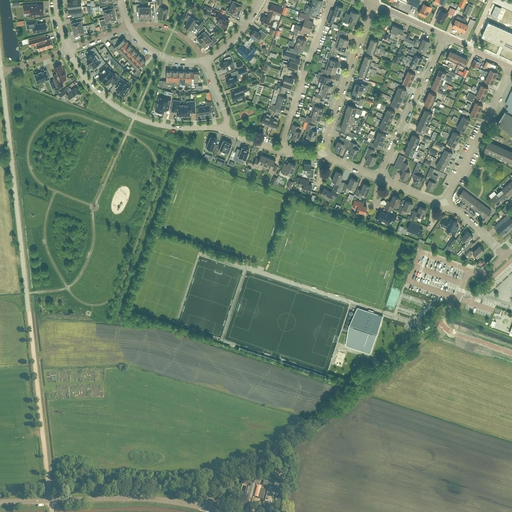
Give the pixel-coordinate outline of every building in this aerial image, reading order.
[(231,6),(240,10),(243,4),(238,2),(238,0),(230,0),(230,2),(232,3),(231,6)] [(145,7),(145,17),(151,17),(151,11),(154,11),(154,1),(148,1),(148,7),(145,7)] [(319,11),(321,5),(312,2),(311,6),(307,4),(304,12),(314,16),(316,10),(319,11)] [(38,5),(38,4),(24,5),(24,13),(31,13),(31,17),(36,16),(36,15),(44,15),(43,5),(38,5)] [(145,17),(145,7),(139,7),(139,4),(136,4),(136,12),(139,11),(139,17),(145,17)] [(278,7),(272,4),(270,8),(269,8),(268,10),(270,11),(268,16),(268,18),(264,16),(263,17),(262,17),(261,21),(261,23),(267,25),(266,26),(271,28),(274,20),(273,20),(276,13),(279,15),(282,7),(278,6),(278,7)] [(331,9),(329,16),(327,21),(333,23),(336,14),(341,16),(342,12),(344,7),(336,4),(334,10),(331,9)] [(421,8),(418,13),(425,16),(428,11),(430,11),(432,7),(430,6),(424,4),(422,8),(421,8)] [(469,15),(473,7),(467,4),(464,13),(469,15)] [(497,18),(501,8),(495,5),(491,15),(497,18)] [(82,6),(69,8),(69,13),(72,13),(73,16),(83,15),(82,6)] [(107,6),(100,8),(101,13),(104,12),(105,16),(115,13),(113,7),(108,9),(107,6)] [(238,15),(240,10),(231,6),(229,11),(226,10),(225,13),(232,16),(233,13),(238,15)] [(166,20),(169,9),(160,7),(159,11),(160,12),(159,13),(158,18),(166,20)] [(438,17),(436,20),(438,21),(438,22),(440,23),(441,22),(442,23),(443,23),(446,17),(447,17),(448,13),(447,13),(447,12),(441,10),(440,9),(437,16),(438,17)] [(356,20),(358,14),(351,10),(350,14),(346,12),(343,21),(348,23),(349,21),(355,24),(357,20),(356,20)] [(463,18),(457,15),(459,12),(456,11),(452,18),(455,19),(452,26),(458,29),(463,18)] [(228,25),(229,24),(230,23),(229,22),(229,21),(229,20),(224,18),(226,15),(218,12),(216,18),(219,19),(217,23),(217,24),(221,26),(221,25),(226,27),(227,24),(228,25)] [(303,23),(311,26),(313,21),(309,19),(310,15),(300,12),(298,19),(304,21),(303,23)] [(115,13),(105,16),(106,19),(99,20),(101,27),(112,24),(111,20),(116,19),(115,13)] [(188,21),(185,26),(186,27),(186,28),(186,29),(187,29),(188,29),(189,29),(190,30),(193,26),(193,27),(195,27),(195,26),(198,28),(204,22),(200,20),(199,21),(196,19),(196,20),(191,17),(188,15),(186,19),(187,20),(188,21)] [(73,29),(83,26),(81,20),(84,20),(83,16),(77,18),(77,21),(71,23),(73,29)] [(463,18),(458,29),(464,32),(467,25),(468,25),(464,23),(467,17),(464,16),(463,18)] [(38,24),(37,20),(38,20),(38,19),(26,21),(27,29),(33,28),(34,33),(42,32),(42,31),(47,30),(46,22),(38,24)] [(475,21),(470,19),(468,25),(467,25),(472,27),(475,21)] [(484,30),(481,36),(499,44),(501,44),(501,43),(503,45),(503,46),(511,49),(511,32),(488,21),(486,25),(484,30)] [(311,26),(303,23),(302,26),(296,24),(294,31),(295,31),(303,34),(305,30),(309,32),(311,26)] [(83,26),(73,29),(75,35),(81,33),(82,36),(88,34),(85,25),(83,26)] [(392,41),(398,27),(393,25),(390,32),(391,33),(388,40),(392,41)] [(200,42),(208,36),(206,33),(208,32),(204,27),(199,31),(201,34),(196,38),(200,42)] [(404,30),(398,27),(392,41),(396,43),(397,39),(396,39),(398,35),(400,37),(400,38),(404,40),(406,34),(402,33),(404,30)] [(267,34),(261,29),(258,32),(254,29),(250,35),(258,42),(261,38),(263,40),(267,34)] [(336,41),(346,45),(348,39),(345,38),(347,32),(338,29),(336,35),(338,35),(336,41)] [(304,45),(306,40),(302,38),(303,34),(295,31),(292,41),(294,42),(304,45)] [(208,36),(200,42),(204,47),(209,43),(211,45),(217,40),(213,35),(210,38),(208,36)] [(44,40),(43,36),(29,40),(31,46),(37,44),(39,50),(52,46),(50,38),(44,40)] [(413,41),(427,47),(430,42),(423,39),(421,42),(417,40),(418,39),(415,37),(413,41)] [(119,52),(128,43),(124,38),(115,47),(112,44),(109,47),(113,52),(116,49),(119,52)] [(413,41),(405,38),(403,42),(413,46),(413,45),(415,46),(416,45),(419,47),(418,49),(425,52),(427,47),(413,41)] [(369,45),(376,47),(378,41),(371,39),(369,45)] [(344,50),(346,45),(336,41),(334,46),(332,46),(330,50),(338,52),(339,48),(344,50)] [(302,51),(304,45),(294,42),(293,45),(291,44),(289,50),(289,51),(297,53),(298,50),(302,51)] [(123,57),(132,48),(128,43),(119,52),(122,55),(123,54),(124,56),(123,56),(123,57)] [(248,48),(247,48),(242,44),(237,50),(239,52),(241,54),(242,54),(249,60),(250,60),(251,60),(252,59),(252,58),(252,57),(254,54),(253,53),(256,49),(251,45),(248,48)] [(379,48),(376,47),(369,45),(366,51),(374,54),(375,51),(378,52),(378,51),(383,53),(384,50),(379,48)] [(89,62),(100,55),(94,47),(89,50),(91,53),(86,57),(88,59),(87,59),(89,62)] [(128,61),(137,52),(132,48),(123,57),(126,59),(127,59),(128,60),(128,61)] [(289,51),(289,50),(286,49),(283,57),(286,58),(289,59),(288,61),(298,65),(300,59),(295,58),(297,53),(289,51)] [(452,61),(456,53),(450,51),(446,58),(452,61)] [(132,66),(141,57),(137,52),(128,61),(130,64),(131,63),(133,65),(132,65),(132,66)] [(327,64),(337,67),(338,61),(335,60),(336,56),(327,53),(326,57),(328,58),(327,64)] [(458,63),(461,56),(456,53),(452,61),(458,63)] [(406,57),(420,63),(422,58),(415,54),(413,58),(407,55),(406,57)] [(100,55),(89,62),(91,65),(92,64),(93,67),(98,63),(100,67),(105,62),(100,55)] [(226,61),(220,63),(222,69),(226,67),(228,72),(234,69),(233,65),(231,59),(231,58),(230,58),(230,56),(225,58),(226,61)] [(378,67),(379,64),(371,62),(372,58),(365,56),(363,62),(370,64),(378,67)] [(458,63),(455,70),(454,72),(456,72),(457,71),(458,71),(460,64),(464,66),(467,59),(461,56),(458,63)] [(141,57),(132,66),(136,70),(134,73),(136,76),(142,71),(139,68),(141,66),(142,66),(144,64),(143,64),(146,61),(141,57)] [(417,69),(420,63),(406,57),(405,60),(409,61),(411,63),(410,66),(417,69)] [(296,70),(298,65),(288,61),(287,64),(284,63),(282,70),(290,73),(291,69),(296,70)] [(490,68),(492,64),(485,61),(482,68),(485,69),(486,67),(490,68)] [(369,68),(370,64),(363,62),(360,68),(368,70),(371,71),(376,73),(377,70),(369,68)] [(58,65),(58,64),(54,65),(55,67),(54,67),(56,71),(57,71),(57,72),(53,74),(58,87),(64,85),(62,80),(66,78),(65,76),(66,76),(64,70),(63,70),(61,64),(58,65)] [(103,80),(112,71),(111,70),(111,68),(107,64),(101,69),(100,70),(102,73),(99,76),(99,77),(101,79),(102,78),(103,80)] [(335,73),(337,67),(327,64),(325,70),(322,69),(321,72),(319,71),(318,74),(331,78),(327,77),(329,71),(335,73)] [(231,85),(236,84),(236,83),(239,82),(238,78),(241,76),(240,74),(247,72),(246,67),(238,70),(239,73),(232,75),(232,76),(226,79),(227,82),(226,82),(227,85),(228,85),(228,86),(231,85)] [(366,77),(368,70),(360,68),(358,74),(366,77)] [(466,77),(469,70),(465,68),(463,72),(458,70),(457,73),(466,77)] [(258,77),(261,74),(256,69),(253,71),(258,77)] [(436,75),(444,79),(450,81),(451,79),(449,78),(449,77),(445,75),(446,73),(439,69),(436,75)] [(481,72),(495,78),(497,72),(490,69),(489,72),(486,71),(482,70),(481,72)] [(43,82),(46,81),(45,80),(50,78),(46,70),(35,75),(38,83),(42,81),(43,82)] [(289,77),(290,73),(282,70),(280,77),(282,78),(281,81),(292,84),(293,78),(289,77)] [(112,71),(103,80),(105,82),(104,82),(106,85),(107,84),(107,85),(111,81),(113,84),(115,82),(120,77),(116,73),(114,73),(112,71)] [(173,84),(173,71),(167,71),(167,74),(166,74),(166,77),(167,77),(166,80),(163,80),(162,87),(166,87),(167,84),(173,84)] [(405,77),(412,80),(415,74),(408,71),(405,77)] [(202,89),(202,85),(198,85),(199,72),(192,72),(192,85),(195,85),(195,89),(202,89)] [(492,84),(495,78),(481,72),(480,74),(484,76),(486,77),(485,81),(492,84)] [(329,84),(331,78),(318,74),(317,78),(318,78),(317,81),(322,82),(320,87),(331,91),(333,85),(329,84)] [(441,84),(444,79),(436,75),(434,81),(441,84)] [(410,86),(412,80),(405,77),(402,83),(410,86)] [(131,85),(121,78),(117,84),(120,86),(116,92),(117,92),(117,93),(119,94),(120,94),(122,95),(125,95),(130,86),(131,85)] [(290,90),(292,84),(281,81),(281,83),(278,83),(277,85),(275,85),(274,89),(275,89),(284,92),(286,88),(290,90)] [(353,90),(361,93),(363,88),(367,89),(368,83),(362,81),(361,85),(355,83),(353,90)] [(438,90),(441,84),(434,81),(431,87),(438,90)] [(238,100),(242,98),(242,97),(245,96),(244,91),(248,90),(246,84),(234,89),(235,92),(231,93),(234,100),(238,99),(238,100)] [(478,90),(485,94),(488,88),(481,85),(478,90)] [(396,92),(404,95),(406,90),(399,86),(396,92)] [(81,94),(76,87),(68,93),(66,89),(59,94),(62,98),(64,99),(66,98),(67,99),(69,98),(72,101),(74,100),(75,100),(77,101),(79,99),(80,97),(79,96),(81,94)] [(329,97),(331,91),(320,87),(318,93),(316,92),(315,96),(313,95),(312,98),(320,100),(320,98),(322,99),(323,95),(329,97)] [(472,87),(471,89),(471,90),(474,92),(477,93),(475,96),(483,100),(485,94),(478,90),(476,89),(472,87)] [(283,96),(284,92),(275,89),(273,95),(277,96),(275,100),(285,103),(287,97),(283,96)] [(360,98),(361,93),(353,90),(351,97),(356,99),(355,103),(356,103),(355,105),(362,108),(363,105),(362,105),(363,99),(360,98)] [(511,90),(506,103),(510,105),(507,113),(504,111),(497,123),(511,135),(510,136),(511,137),(511,90)] [(401,101),(404,95),(396,92),(393,98),(401,101)] [(427,98),(434,101),(436,95),(429,92),(427,98)] [(169,106),(171,98),(166,97),(166,99),(162,98),(162,100),(159,99),(158,103),(157,103),(155,110),(164,113),(165,105),(169,106)] [(318,106),(320,100),(312,98),(310,104),(313,105),(311,110),(321,114),(323,108),(318,106)] [(398,108),(401,101),(393,98),(391,104),(398,108)] [(433,103),(434,101),(427,98),(424,103),(431,107),(433,103)] [(184,115),(184,105),(180,105),(181,101),(173,100),(171,111),(177,112),(177,115),(178,115),(178,116),(180,116),(181,115),(184,115)] [(285,103),(275,100),(274,105),(271,105),(270,109),(280,113),(282,108),(284,109),(285,103)] [(184,105),(184,115),(186,115),(186,116),(188,117),(189,116),(190,116),(190,113),(196,112),(195,101),(187,101),(187,105),(184,105)] [(200,115),(211,113),(210,108),(214,107),(214,106),(212,101),(205,102),(206,106),(198,107),(200,115)] [(376,101),(374,106),(379,108),(384,110),(385,107),(380,105),(381,103),(376,101)] [(473,108),(480,111),(482,105),(475,102),(473,108)] [(345,113),(354,116),(355,113),(361,115),(363,109),(348,105),(347,108),(345,113)] [(236,113),(239,119),(253,114),(251,108),(236,113)] [(477,117),(480,111),(473,108),(470,114),(477,117)] [(385,115),(392,118),(395,112),(387,109),(385,115)] [(321,114),(311,110),(311,111),(310,116),(307,115),(306,119),(313,121),(314,118),(320,119),(321,114)] [(422,116),(429,120),(432,114),(424,110),(422,116)] [(265,125),(269,114),(267,113),(266,116),(264,115),(261,123),(265,125)] [(353,119),(354,116),(345,113),(344,118),(353,121),(357,122),(358,120),(353,119)] [(390,124),(392,118),(385,115),(382,121),(390,124)] [(273,128),(277,117),(275,116),(274,119),(272,118),(269,126),(273,128)] [(422,116),(419,122),(427,125),(429,120),(422,116)] [(460,122),(467,126),(470,120),(463,116),(460,122)] [(351,126),(353,121),(344,118),(342,123),(351,126)] [(387,130),(390,124),(382,121),(379,127),(387,130)] [(416,131),(423,135),(425,132),(427,133),(430,127),(427,125),(419,122),(416,128),(417,128),(416,131)] [(464,131),(467,126),(460,122),(457,127),(464,131)] [(314,139),(317,131),(313,130),(314,125),(308,123),(306,130),(309,131),(307,137),(314,139)] [(349,132),(351,126),(342,123),(340,129),(349,132)] [(303,135),(304,132),(301,131),(298,130),(299,126),(293,125),(291,131),(294,132),(292,137),(298,139),(300,134),(303,135)] [(450,137),(457,141),(460,135),(453,131),(450,137)] [(376,138),(383,141),(386,135),(378,132),(376,138)] [(409,141),(417,144),(420,138),(412,135),(409,141)] [(211,136),(206,146),(209,147),(208,150),(215,153),(217,147),(214,145),(217,138),(213,137),(211,136)] [(454,147),(457,141),(450,137),(447,143),(454,147)] [(348,146),(350,141),(343,138),(341,142),(337,141),(334,149),(341,152),(343,147),(345,148),(347,145),(348,146)] [(380,147),(383,141),(376,138),(373,144),(380,147)] [(356,144),(357,141),(353,139),(352,142),(350,141),(347,149),(350,150),(348,155),(355,158),(359,149),(355,148),(357,144),(356,144)] [(223,140),(219,149),(228,153),(232,143),(223,140)] [(414,150),(417,144),(409,141),(407,147),(414,150)] [(442,154),(449,158),(452,152),(449,151),(450,149),(446,147),(442,145),(443,144),(437,141),(437,142),(435,141),(433,144),(435,145),(440,148),(440,149),(444,151),(442,154)] [(511,162),(511,152),(487,142),(484,150),(511,162)] [(240,153),(236,151),(233,159),(241,162),(243,158),(245,159),(246,158),(247,158),(248,155),(247,154),(249,150),(246,149),(247,148),(243,146),(243,147),(242,147),(240,153)] [(412,156),(414,150),(407,147),(404,153),(412,156)] [(373,164),(376,156),(372,155),(374,151),(368,148),(365,156),(368,157),(366,161),(373,164)] [(265,166),(268,157),(261,154),(259,159),(256,157),(253,166),(258,168),(260,164),(265,166)] [(446,164),(449,158),(442,154),(439,160),(446,164)] [(268,157),(265,166),(269,167),(268,172),(273,174),(277,165),(274,164),(275,160),(268,157)] [(445,166),(446,164),(439,160),(436,166),(443,170),(443,169),(444,170),(445,167),(445,166)] [(296,164),(289,161),(288,164),(285,163),(281,172),(288,174),(289,171),(292,172),(296,164)] [(407,179),(410,172),(405,170),(408,164),(403,162),(400,169),(403,170),(400,176),(407,179)] [(420,185),(423,177),(419,175),(421,171),(418,170),(421,163),(417,162),(412,176),(415,178),(413,182),(420,185)] [(313,177),(314,169),(311,168),(311,164),(305,163),(304,172),(310,173),(309,177),(313,177)] [(432,174),(434,169),(430,167),(427,176),(430,177),(426,187),(432,190),(434,186),(435,186),(437,182),(435,182),(438,176),(432,174)] [(339,193),(341,188),(344,182),(340,180),(343,174),(336,171),(332,180),(336,182),(334,186),(332,189),(339,193)] [(310,192),(312,185),(308,184),(309,181),(300,178),(298,186),(303,187),(302,190),(310,192)] [(354,189),(358,181),(351,178),(348,184),(345,182),(342,189),(348,191),(350,187),(354,189)] [(367,194),(370,186),(364,183),(361,190),(358,188),(355,194),(361,196),(363,193),(367,194)] [(507,196),(511,192),(511,190),(507,185),(502,189),(507,196)] [(330,192),(324,188),(320,194),(329,199),(331,196),(335,198),(338,193),(332,189),(330,192)] [(463,201),(469,194),(463,189),(458,197),(463,201)] [(502,201),(507,196),(502,189),(496,194),(502,201)] [(469,205),(474,198),(469,194),(463,201),(469,205)] [(502,201),(496,194),(491,198),(497,205),(502,201)] [(398,202),(400,198),(393,195),(391,201),(388,200),(384,208),(391,211),(393,206),(397,207),(397,206),(398,207),(400,203),(398,202)] [(469,205),(474,209),(480,202),(474,198),(469,205)] [(365,213),(367,206),(363,205),(363,202),(354,200),(353,207),(357,208),(357,211),(365,213)] [(409,211),(413,203),(406,200),(403,206),(400,205),(398,211),(403,213),(405,209),(409,211)] [(474,209),(480,213),(485,206),(480,202),(474,209)] [(423,217),(426,209),(419,206),(417,211),(414,210),(411,217),(417,220),(419,215),(423,217)] [(486,218),(491,210),(485,206),(480,213),(486,218)] [(505,215),(509,211),(505,206),(501,209),(505,215)] [(396,215),(387,210),(385,213),(381,211),(377,217),(376,220),(380,223),(382,220),(388,223),(390,219),(394,221),(396,215)] [(509,227),(511,224),(511,218),(508,214),(502,219),(504,221),(500,224),(499,222),(494,227),(502,237),(507,232),(506,231),(510,228),(509,227)] [(457,222),(450,219),(449,222),(443,219),(441,225),(446,228),(452,231),(452,233),(454,235),(458,226),(455,225),(457,222)] [(420,236),(421,233),(423,230),(419,228),(420,225),(412,221),(409,228),(410,229),(410,230),(412,231),(412,233),(420,236)] [(466,250),(473,243),(470,239),(473,236),(467,231),(461,237),(466,242),(462,246),(466,250)] [(450,247),(456,239),(452,237),(447,244),(448,245),(450,246),(450,247)] [(480,247),(479,246),(472,252),(477,257),(484,251),(482,248),(482,247),(481,246),(480,247)] [(419,292),(420,287),(407,283),(405,288),(419,292)] [(392,291),(389,300),(403,305),(405,301),(416,304),(418,297),(410,294),(409,297),(392,291)] [(396,316),(412,320),(414,313),(404,312),(404,311),(402,311),(403,306),(398,305),(396,316)] [(370,353),(382,315),(377,314),(358,308),(346,345),(370,353)] [(245,497),(251,499),(254,486),(248,485),(245,497)] [(254,500),(261,501),(264,488),(258,486),(254,500)] [(271,504),(275,490),(268,489),(264,502),(271,504)]
